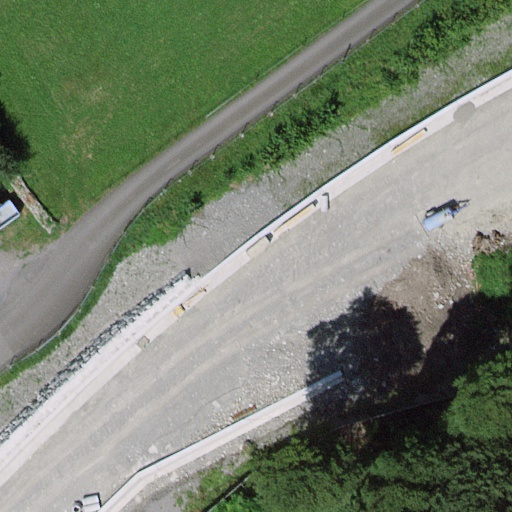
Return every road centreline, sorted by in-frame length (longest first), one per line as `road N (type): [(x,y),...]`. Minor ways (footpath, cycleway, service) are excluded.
road 1 (primary): [(34,511),(138,404),(278,285),(384,208),(511,135)]
road 2 (residential): [(406,0),(190,162),(0,348)]
